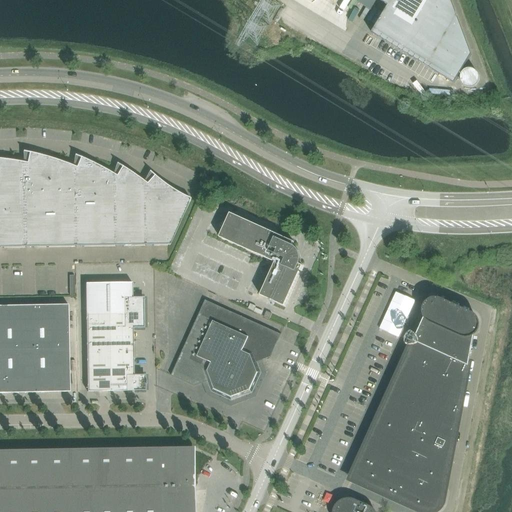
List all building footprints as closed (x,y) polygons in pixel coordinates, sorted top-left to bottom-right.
[(378,0),(388,6),(372,33),(454,82),(471,54),(450,0),(378,0)] [(463,69),(464,86),(479,85),(477,67),(463,69)] [(77,206),(76,167),(71,165),(65,163),(59,161),(53,159),(47,157),(41,155),(35,154),(29,152),(27,163),(28,207),(0,207),(0,247),(170,245),(187,208),(188,204),(147,205),(117,205),(77,206)] [(77,206),(117,205),(116,176),(112,173),(107,170),(102,167),(96,164),(91,162),(86,159),(81,157),(76,167),(77,206)] [(0,207),(28,207),(27,163),(22,162),(16,161),(10,160),(5,159),(0,158),(0,207)] [(117,205),(147,205),(147,183),(143,180),(139,177),(135,175),(131,172),(126,169),(122,167),(116,176),(117,205)] [(147,205),(188,204),(191,199),(187,197),(183,195),(179,193),(175,191),(172,188),(168,186),(164,183),(161,181),(158,178),(154,175),(147,183),(147,205)] [(275,262),(299,253),(299,252),(298,251),(297,250),(297,248),(296,248),(294,247),(293,246),(292,245),(294,242),(230,213),(219,237),(275,262)] [(284,306),(303,266),(299,264),(300,263),(300,261),(300,260),(300,259),(300,257),(300,256),(300,255),(299,253),(275,262),(260,295),(284,306)] [(132,298),(132,283),(122,283),(86,283),(86,314),(144,313),(144,297),(132,298)] [(423,321),(414,341),(468,365),(473,343),(474,334),(475,333),(476,332),(477,331),(477,329),(478,328),(478,327),(478,325),(478,324),(478,323),(478,321),(477,320),(477,319),(476,318),(475,317),(474,316),(473,315),(472,314),(441,300),(440,300),(438,300),(437,299),(436,299),(434,299),(433,300),(432,300),(430,301),(429,301),(428,302),(427,303),(426,304),(426,305),(425,307),(425,308),(424,309),(424,311),(424,312),(425,313),(425,315),(425,316),(423,321)] [(253,394),(263,373),(258,362),(271,358),(281,334),(205,300),(171,376),(194,386),(206,382),(210,393),(231,402),(253,394)] [(0,349),(69,348),(68,305),(0,305),(0,349)] [(87,352),(133,352),(133,328),(144,328),(144,313),(86,314),(87,352)] [(405,360),(402,367),(414,372),(463,394),(464,387),(468,365),(414,341),(413,343),(405,360)] [(0,393),(70,392),(69,348),(0,349),(0,393)] [(134,375),(133,352),(87,352),(88,392),(145,391),(145,375),(134,375)] [(402,367),(396,380),(460,409),(463,394),(414,372),(402,367)] [(390,393),(387,400),(456,431),(457,424),(460,409),(396,380),(390,393)] [(387,400),(379,419),(452,453),(456,431),(387,400)] [(379,419),(367,445),(411,466),(396,499),(421,510),(423,511),(425,511),(430,511),(433,511),(436,510),(438,509),(440,507),(441,505),(442,503),(443,500),(452,453),(379,419)] [(361,459),(352,479),(396,499),(411,466),(367,445),(361,459)] [(0,511),(159,511),(158,450),(0,452),(0,511)] [(159,511),(194,511),(193,450),(158,450),(159,511)] [(375,511),(374,511),(373,509),(372,508),(371,507),(369,507),(357,501),(356,501),(354,500),(353,500),(351,499),(349,499),(348,499),(346,499),(346,501),(336,511),(334,510),(334,511),(375,511)]
